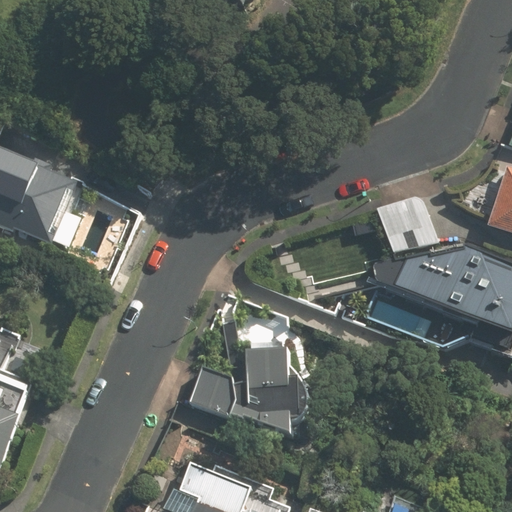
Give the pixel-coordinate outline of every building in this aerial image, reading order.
[(211,0),(248,21),(259,0),(211,0)] [(0,223),(71,255),(87,220),(67,211),(79,184),(0,148),(0,223)] [(511,174),(510,174),(492,225),(511,232),(511,174)] [(428,197),(386,211),(401,256),(443,242),(428,197)] [(379,288),(395,294),(511,339),(511,266),(470,250),(407,262),(376,266),(379,288)] [(238,324),(225,325),(229,371),(243,370),(238,324)] [(207,371),(192,406),(297,439),(299,356),(253,355),(253,389),(207,371)] [(0,466),(21,417),(34,387),(0,372),(0,466)] [(174,488),(163,511),(291,511),(274,504),(279,493),(200,457),(184,493),(174,488)] [(426,511),(397,499),(391,511),(321,511),(314,509),(313,511),(426,511)]
